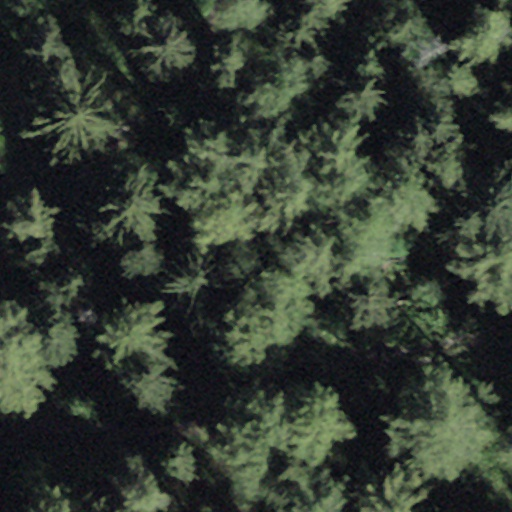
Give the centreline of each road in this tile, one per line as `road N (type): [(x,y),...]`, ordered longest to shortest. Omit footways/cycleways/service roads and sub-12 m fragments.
road 1 (track): [(0,417),(129,431),(192,422),(312,357),(453,341),(511,314)]
road 2 (track): [(217,0),(163,95),(129,129),(0,184)]
